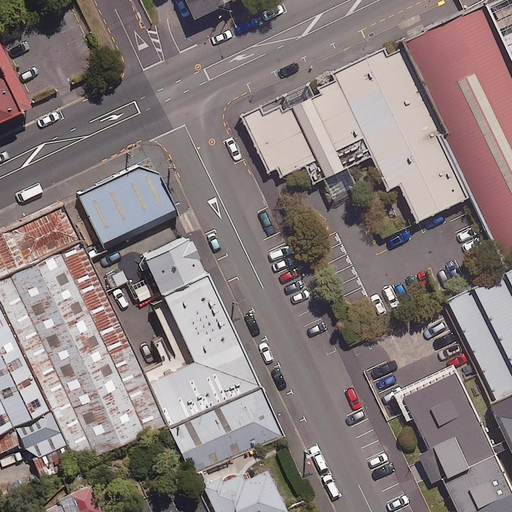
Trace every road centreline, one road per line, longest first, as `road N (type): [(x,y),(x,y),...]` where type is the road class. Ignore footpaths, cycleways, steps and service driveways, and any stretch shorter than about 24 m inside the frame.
road 1 (unclassified): [(370,511),(170,91)]
road 2 (tertiary): [(170,91),(365,0)]
road 3 (tertiary): [(0,173),(159,97)]
